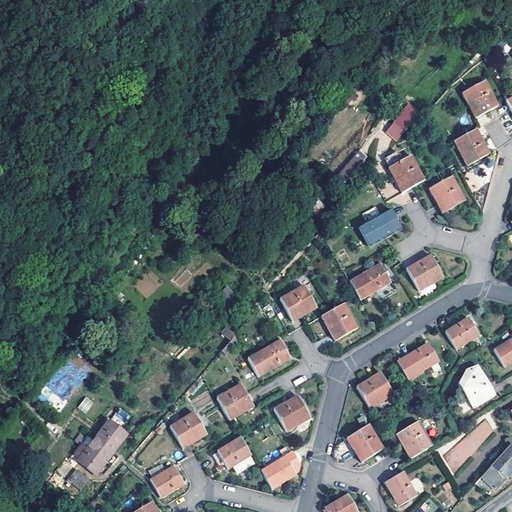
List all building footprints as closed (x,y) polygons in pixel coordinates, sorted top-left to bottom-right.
[(462,96),(467,105),(469,104),(471,103),(479,118),(497,108),(484,84),(462,96)] [(475,120),(479,118),(471,103),(469,104),(467,105),(475,120)] [(393,126),(388,133),(399,141),(412,121),(410,120),(408,111),(410,107),(407,106),(401,114),(406,118),(397,129),(393,126)] [(410,120),(412,121),(418,113),(410,107),(408,111),(410,120)] [(406,118),(401,114),(393,126),(397,129),(406,118)] [(476,131),(453,143),(467,167),(489,155),(480,139),(476,131)] [(385,166),(387,171),(410,159),(407,153),(385,166)] [(353,158),(329,185),(335,190),(359,163),(353,158)] [(398,177),(406,192),(413,188),(423,183),(410,159),(387,171),(392,180),(398,177)] [(403,193),(406,192),(398,177),(392,180),(400,194),(403,193)] [(450,180),(428,192),(433,201),(435,199),(438,198),(446,213),(462,204),(450,180)] [(441,216),(446,213),(438,198),(435,199),(433,201),(441,216)] [(368,248),(398,231),(394,224),(388,214),(358,231),(368,248)] [(429,279),(433,285),(442,280),(429,259),(418,265),(406,273),(415,288),(429,279)] [(379,266),(349,284),(357,298),(360,302),(390,283),(379,266)] [(419,294),(433,285),(429,279),(415,288),(419,294)] [(303,290),(280,304),(292,325),(316,311),(303,290)] [(331,326),(339,340),(356,330),(342,306),(321,319),(326,328),(331,326)] [(121,319),(113,329),(123,337),(131,328),(121,319)] [(467,321),(445,335),(456,351),(478,337),(467,321)] [(226,326),(220,333),(229,340),(235,334),(226,326)] [(334,342),(339,340),(331,326),(326,328),(334,342)] [(511,340),(493,352),(504,369),(511,363),(511,340)] [(229,342),(226,347),(230,350),(234,346),(229,342)] [(278,345),(246,364),(256,381),(289,361),(284,353),(278,345)] [(427,346),(398,364),(408,382),(429,370),(432,376),(440,371),(436,365),(438,364),(427,346)] [(226,347),(220,352),(225,356),(230,350),(226,347)] [(457,385),(464,396),(467,394),(476,409),(494,398),(488,388),(476,367),(465,370),(457,385)] [(370,381),(356,389),(369,411),(393,396),(380,375),(370,381)] [(233,413),(247,404),(237,389),(214,403),(228,424),(236,419),(233,413)] [(467,394),(464,396),(473,411),(476,409),(467,394)] [(85,396),(77,408),(86,414),(94,402),(85,396)] [(291,424),(306,415),(297,400),(273,414),(286,435),(295,430),(291,424)] [(249,407),(247,404),(233,413),(236,419),(251,410),(249,407)] [(121,426),(130,416),(120,408),(112,418),(121,426)] [(291,424),(295,430),(309,421),(306,415),(291,424)] [(192,440),(194,443),(203,437),(191,417),(167,431),(176,446),(190,437),(192,440)] [(483,418),(443,459),(455,471),(495,430),(483,418)] [(94,442),(85,452),(88,455),(85,459),(82,456),(76,465),(92,478),(124,438),(107,424),(94,442)] [(405,444),(414,459),(431,448),(417,425),(396,438),(401,447),(403,445),(405,444)] [(158,430),(153,435),(157,438),(162,433),(158,430)] [(343,443),(349,452),(351,450),(353,449),(362,464),(379,454),(365,431),(343,443)] [(85,452),(94,442),(86,437),(75,451),(82,456),(85,452)] [(179,452),(194,443),(192,440),(190,437),(176,446),(179,452)] [(226,473),(249,459),(238,441),(215,456),(226,473)] [(403,445),(401,447),(410,461),(414,459),(405,444),(403,445)] [(511,473),(511,448),(510,447),(480,479),(494,493),(511,473)] [(351,450),(349,452),(357,466),(362,464),(353,449),(351,450)] [(282,459),(258,473),(269,490),(292,476),(282,459)] [(159,465),(154,468),(159,475),(164,472),(159,465)] [(159,475),(154,468),(145,474),(149,481),(146,483),(157,500),(181,486),(170,469),(164,472),(159,475)] [(79,473),(73,480),(83,488),(88,481),(79,473)] [(403,475),(385,486),(399,509),(417,499),(403,475)] [(418,477),(411,480),(417,493),(424,490),(418,477)] [(64,491),(52,480),(48,486),(60,496),(64,491)] [(73,480),(68,486),(78,494),(83,488),(73,480)] [(73,499),(64,491),(60,496),(69,504),(73,499)] [(353,511),(346,498),(322,511),(353,511)]
